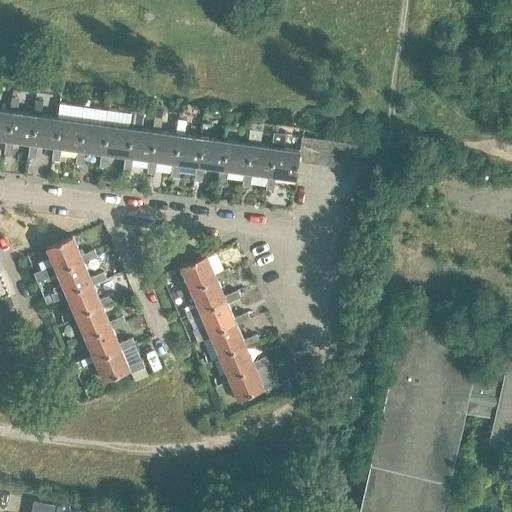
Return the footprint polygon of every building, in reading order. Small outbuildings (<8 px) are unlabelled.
[(85,150),(101,152),(105,152),(109,124),(88,121),(90,107),(82,106),(81,120),(85,121),(81,149),(77,149),(75,163),(83,164),(85,150)] [(0,138),(6,139),(10,139),(13,111),(0,109),(0,138)] [(14,140),(29,142),(33,143),(37,114),(13,111),(10,139),(6,139),(4,153),(12,154),(14,140)] [(133,156),(149,158),(153,159),(156,130),(141,128),(143,114),(131,112),(129,127),(133,127),(129,155),(125,155),(123,169),(131,170),(133,156)] [(33,143),(29,142),(28,156),(35,157),(37,143),(53,145),(57,146),(61,117),(37,114),(33,143)] [(61,146),(77,149),(81,149),(85,121),(81,120),(61,117),(57,146),(53,145),(52,159),(59,160),(61,146)] [(180,163),(196,165),(200,165),(204,137),(184,134),(186,120),(178,119),(176,133),(180,134),(176,162),(172,161),(170,175),(178,176),(180,163)] [(109,153),(125,155),(129,155),(133,127),(129,127),(109,124),(105,152),(101,152),(99,166),(107,167),(109,153)] [(248,172),(244,171),(242,185),(250,186),(252,172),(267,174),(272,175),(276,146),(272,146),(260,144),(262,130),(261,130),(262,126),(254,125),(254,129),(249,129),(248,143),(252,143),(248,172)] [(153,159),(149,158),(147,172),(155,173),(156,159),(172,161),(176,162),(180,134),(176,133),(156,130),(153,159)] [(275,175),(296,178),(299,160),(300,150),(284,148),(286,134),(273,132),(272,146),(276,146),(272,175),(267,174),(266,188),(274,189),(275,175)] [(299,160),(310,162),(313,137),(302,136),(300,150),(299,160)] [(204,166),(220,168),(224,168),(228,140),(204,137),(200,165),(196,165),(194,179),(202,180),(204,166)] [(310,162),(321,163),(324,139),(313,137),(310,162)] [(321,163),(333,165),(336,141),(324,139),(321,163)] [(228,169),(244,171),(248,172),(252,143),(248,143),(228,140),(224,168),(220,168),(218,182),(226,183),(228,169)] [(333,165),(344,166),(347,142),(336,141),(333,165)] [(344,166),(355,168),(359,144),(347,142),(344,166)] [(81,255),(73,235),(46,247),(56,269),(83,258),(85,262),(97,256),(94,249),(81,255)] [(215,273),(207,253),(180,265),(190,288),(216,276),(218,280),(231,274),(228,267),(215,273)] [(91,276),(85,262),(83,258),(56,269),(61,282),(51,286),(53,289),(50,290),(54,301),(67,295),(65,291),(92,280),(94,284),(107,279),(104,271),(91,276)] [(34,272),(38,281),(44,279),(40,269),(34,272)] [(224,295),(218,280),(216,276),(190,288),(199,310),(226,298),(228,302),(241,296),(238,289),(224,295)] [(100,299),(94,284),(92,280),(65,291),(67,295),(75,314),(102,302),(104,306),(116,300),(113,293),(100,299)] [(234,317),(228,302),(226,298),(199,310),(205,324),(193,329),(198,340),(210,335),(209,332),(236,320),(237,324),(250,318),(247,311),(234,317)] [(111,324),(113,328),(126,322),(123,315),(110,321),(104,306),(102,302),(75,314),(84,336),(111,324)] [(511,511),(511,358),(508,358),(504,373),(475,367),(483,334),(404,316),(403,318),(359,511),(511,511)] [(243,338),(237,324),(236,320),(209,332),(210,335),(219,354),(245,342),(247,346),(260,340),(256,333),(243,338)] [(119,343),(113,328),(111,324),(84,336),(94,358),(121,346),(122,350),(136,345),(132,337),(119,343)] [(0,352),(11,348),(8,341),(0,343),(0,352)] [(253,361),(247,346),(245,342),(219,354),(228,376),(255,364),(256,368),(269,362),(266,355),(253,361)] [(129,365),(122,350),(121,346),(94,358),(103,381),(130,369),(131,373),(145,367),(142,359),(129,365)] [(263,382),(256,368),(255,364),(228,376),(238,398),(264,387),(265,391),(279,385),(275,377),(263,382)]
